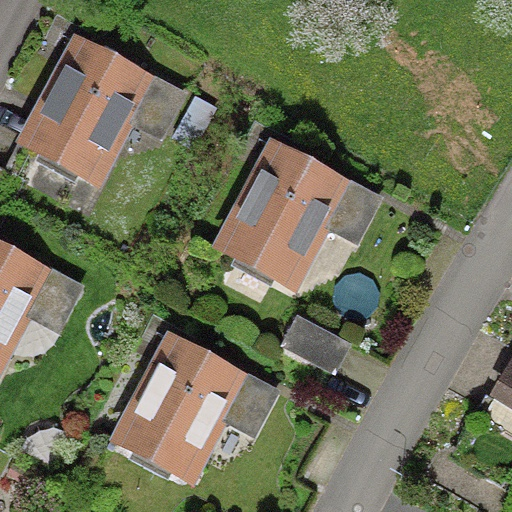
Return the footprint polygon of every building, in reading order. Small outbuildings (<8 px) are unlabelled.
[(16,142),(101,188),(132,124),(161,141),(187,93),(156,76),(75,33),(16,142)] [(270,136),(212,247),(234,259),(274,280),(295,292),(330,229),(358,244),(384,198),(270,136)] [(0,377),(32,318),(63,335),(88,287),(0,240),(0,377)] [(271,286),(274,280),(234,259),(230,265),(271,286)] [(351,343),(297,315),(281,346),(335,374),(351,343)] [(168,330),(109,440),(132,453),(172,474),(193,485),(227,423),(254,438),(280,391),(168,330)] [(511,358),(497,383),(511,392),(511,358)] [(511,408),(511,392),(497,383),(490,395),(511,408)] [(169,479),(172,474),(132,453),(129,458),(169,479)]
